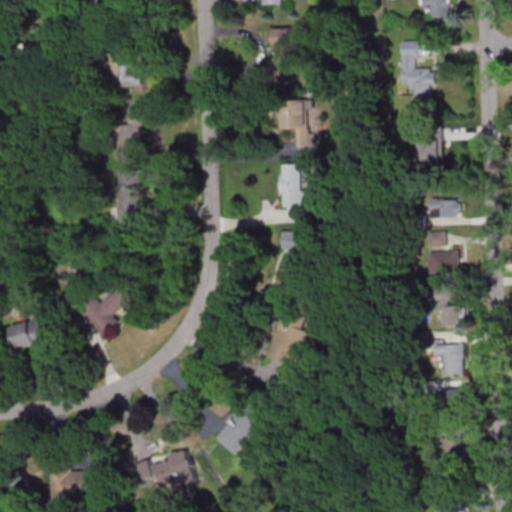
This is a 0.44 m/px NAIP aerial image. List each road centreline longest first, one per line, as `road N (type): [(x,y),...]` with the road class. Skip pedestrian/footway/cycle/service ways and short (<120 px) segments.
road 1 (residential): [(0,411),(60,409),(113,391),(165,358),(196,318),(214,257),(204,0)]
road 2 (residential): [(503,511),(483,0)]
